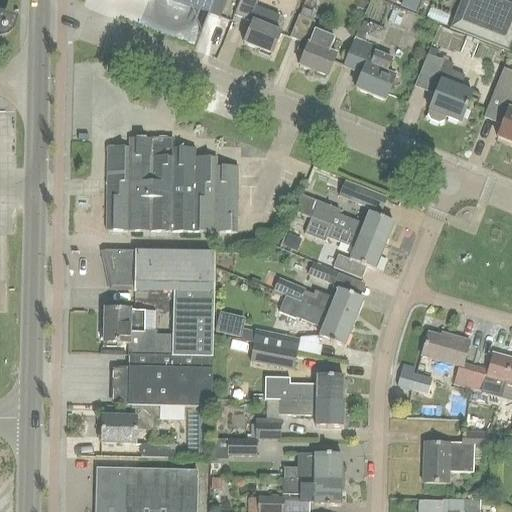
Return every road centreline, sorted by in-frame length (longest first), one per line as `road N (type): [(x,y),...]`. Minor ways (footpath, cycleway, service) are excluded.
road 1 (residential): [(453,179),(39,7)]
road 2 (tertiary): [(30,415),(39,7)]
road 3 (residential): [(376,511),(377,402),(407,294)]
road 4 (residential): [(407,294),(453,179)]
